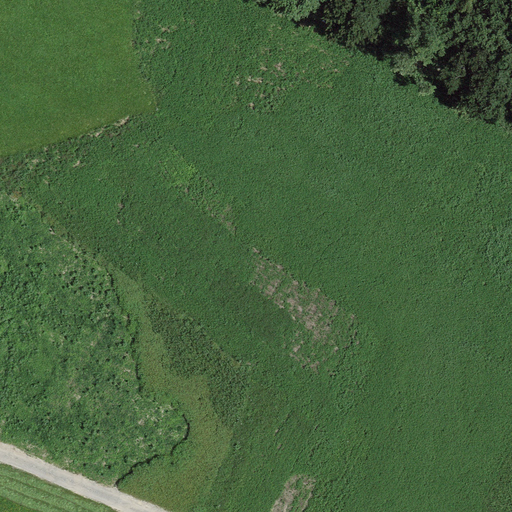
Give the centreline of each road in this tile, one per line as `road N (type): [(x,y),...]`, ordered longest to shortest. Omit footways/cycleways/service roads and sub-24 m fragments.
road 1 (track): [(332,0),(511,86)]
road 2 (track): [(0,451),(146,511)]
